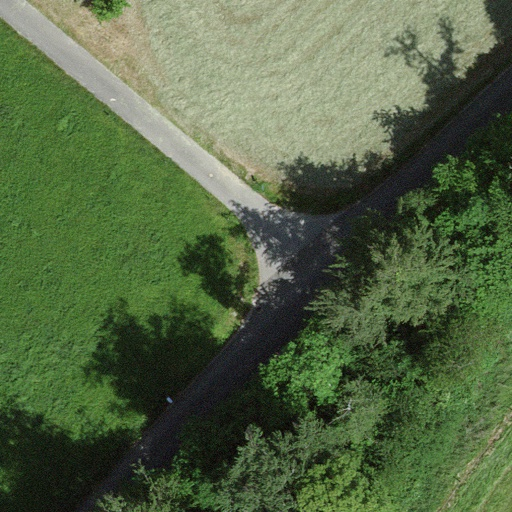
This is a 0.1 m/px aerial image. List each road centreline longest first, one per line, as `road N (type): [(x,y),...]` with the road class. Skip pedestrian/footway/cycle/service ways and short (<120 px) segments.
road 1 (tertiary): [(109,511),(320,278),(511,96)]
road 2 (track): [(320,278),(4,0)]
road 3 (track): [(423,511),(511,386)]
